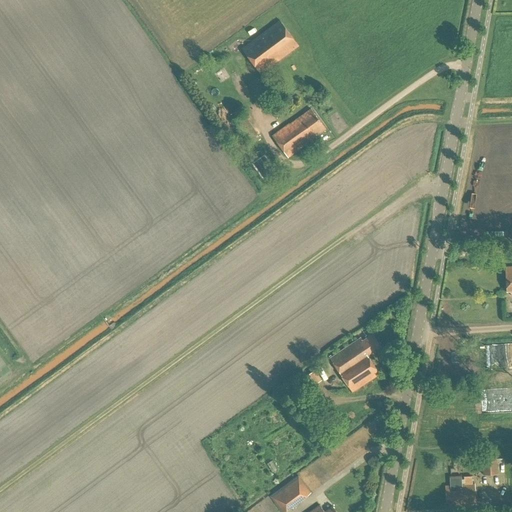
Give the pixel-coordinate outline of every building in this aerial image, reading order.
[(280,20),(242,48),(261,74),(299,46),(280,20)] [(326,129),(311,109),(272,136),(288,157),(326,129)] [(249,145),(260,138),(244,114),(234,122),(249,145)] [(361,338),(330,358),(352,392),(380,374),(367,356),(380,346),(372,334),(362,340),(361,338)] [(497,474),(497,458),(482,459),(482,474),(497,474)] [(298,475),(269,496),(280,511),(282,511),(286,510),(287,511),(308,496),(307,493),(310,491),(298,475)] [(448,506),(476,504),(475,483),(462,484),(461,476),(449,477),(450,485),(444,486),(445,502),(448,502),(448,506)]
